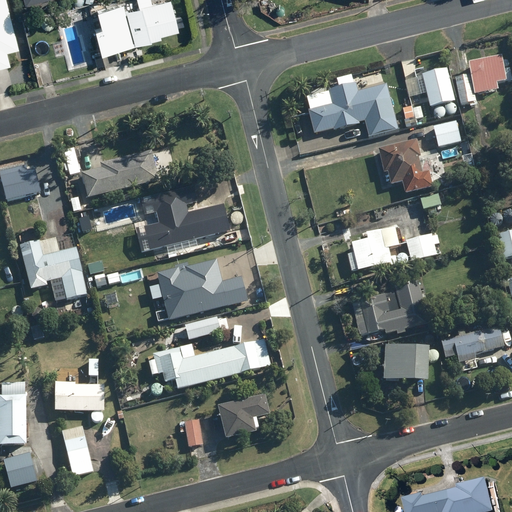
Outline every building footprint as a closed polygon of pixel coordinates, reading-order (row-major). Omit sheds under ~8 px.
[(0,0),(0,63),(10,62),(6,45),(15,43),(5,0),(0,0)] [(94,25),(99,49),(161,34),(160,31),(177,27),(170,0),(158,0),(153,1),(152,0),(137,0),(138,4),(127,6),(125,0),(118,0),(95,6),(100,24),(94,25)] [(63,60),(56,32),(32,38),(39,66),(63,60)] [(468,67),(474,99),(498,94),(497,87),(511,84),(509,71),(503,72),(501,61),(468,67)] [(379,68),(382,78),(390,76),(387,66),(379,68)] [(450,115),(440,72),(416,79),(427,121),(450,115)] [(455,82),(460,108),(469,106),(470,110),(476,109),(475,100),(474,100),(470,79),(455,82)] [(398,130),(386,83),(357,90),(355,84),(328,90),(332,104),(307,110),(313,132),(332,127),(333,130),(358,123),(358,121),(364,120),(369,137),(398,130)] [(423,122),(420,109),(411,111),(415,124),(423,122)] [(457,125),(433,131),(441,164),(471,157),(469,146),(462,148),(457,125)] [(416,144),(378,153),(384,177),(387,176),(390,188),(402,186),(405,197),(433,191),(430,178),(433,177),(428,157),(420,159),(416,144)] [(81,176),(75,150),(62,154),(68,180),(81,176)] [(91,202),(162,184),(161,182),(169,180),(166,169),(158,171),(154,154),(103,167),(104,172),(84,177),(91,202)] [(1,175),(7,200),(41,192),(35,167),(1,175)] [(437,198),(420,203),(423,214),(441,209),(437,198)] [(155,199),(140,203),(143,215),(159,210),(155,199)] [(81,202),(73,204),(75,212),(83,209),(81,202)] [(168,251),(219,238),(212,212),(176,221),(177,224),(162,227),(168,251)] [(232,232),(228,217),(216,219),(221,235),(232,232)] [(358,275),(390,267),(391,269),(400,267),(391,232),(366,238),(368,244),(351,248),(354,257),(346,258),(349,271),(356,269),(358,275)] [(511,236),(498,239),(503,263),(511,261),(511,236)] [(411,265),(437,259),(434,248),(440,246),(438,241),(432,242),(431,238),(406,244),(411,265)] [(22,250),(34,294),(50,289),(49,286),(53,285),(58,306),(90,298),(78,251),(46,259),(42,244),(22,250)] [(157,271),(168,319),(246,301),(241,277),(223,281),(217,257),(157,271)] [(110,274),(95,278),(98,291),(114,287),(110,274)] [(395,279),(392,278),(388,280),(387,283),(388,287),(392,288),(395,286),(396,283),(395,279)] [(428,327),(418,285),(395,291),(396,298),(352,308),(359,339),(368,337),(368,339),(385,335),(386,338),(397,335),(397,338),(405,336),(405,333),(428,327)] [(117,294),(104,297),(107,310),(120,307),(117,294)] [(104,335),(98,315),(88,317),(94,337),(104,335)] [(191,343),(223,335),(219,320),(187,329),(191,343)] [(46,341),(43,328),(33,330),(36,343),(46,341)] [(499,331),(465,339),(464,334),(458,336),(459,341),(441,345),(445,363),(457,360),(459,367),(476,362),(475,358),(504,351),(499,331)] [(194,349),(156,359),(158,365),(152,366),(155,380),(165,377),(168,389),(178,386),(180,393),(273,368),(266,343),(197,361),(194,349)] [(383,385),(428,387),(430,353),(385,351),(383,385)] [(58,416),(107,416),(107,389),(77,388),(77,386),(59,386),(58,416)] [(2,395),(2,445),(30,446),(29,395),(2,395)] [(268,400),(222,412),(230,445),(260,438),(260,434),(263,433),(260,423),(274,420),(268,400)] [(205,449),(201,423),(187,425),(191,451),(205,449)] [(96,476),(84,429),(64,434),(75,481),(96,476)] [(6,460),(14,488),(39,481),(31,453),(6,460)] [(443,511),(495,511),(486,477),(460,483),(460,486),(427,495),(425,490),(402,496),(406,511),(440,511),(444,511),(443,511)]
